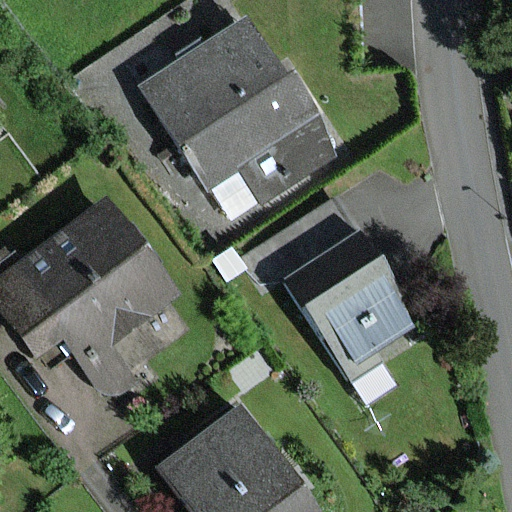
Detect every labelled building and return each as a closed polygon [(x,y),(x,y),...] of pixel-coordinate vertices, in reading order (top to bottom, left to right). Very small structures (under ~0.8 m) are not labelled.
[(188,60),(143,89),(230,222),(320,162),(235,28),(188,60)] [(282,283),(348,239),(325,204),(237,261),(260,296),(282,283)] [(7,258),(0,263),(0,307),(53,378),(164,295),(101,212),(19,273),(7,258)] [(348,239),(282,283),(346,381),(368,367),(360,355),(368,349),(405,325),(348,239)] [(312,511),(233,409),(154,471),(185,511),(312,511)]
